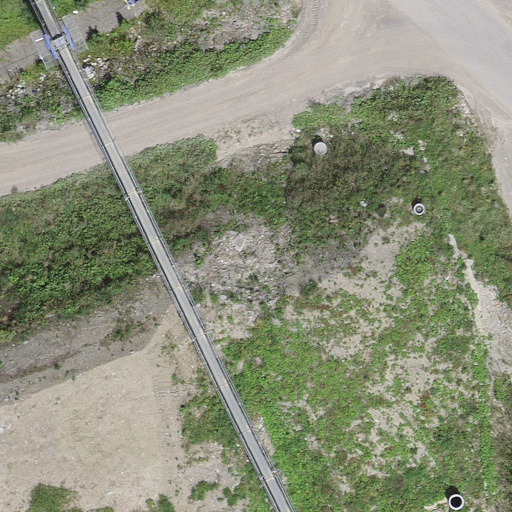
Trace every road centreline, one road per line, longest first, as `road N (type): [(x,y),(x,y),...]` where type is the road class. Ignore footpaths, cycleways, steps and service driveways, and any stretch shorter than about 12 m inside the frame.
road 1 (track): [(0,176),(447,43)]
road 2 (track): [(405,0),(511,102)]
